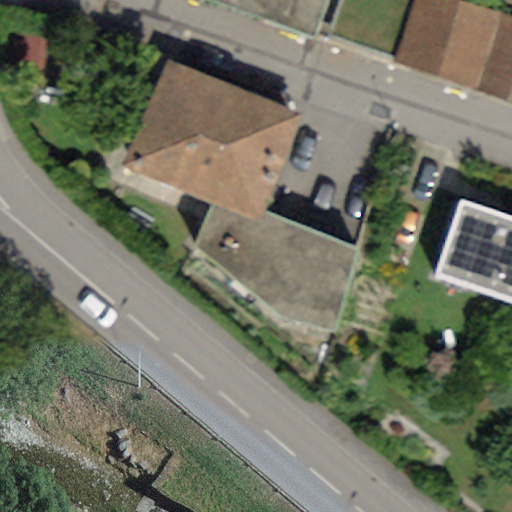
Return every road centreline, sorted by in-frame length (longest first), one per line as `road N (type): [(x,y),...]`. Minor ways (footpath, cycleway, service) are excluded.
road 1 (residential): [(511,137),(113,0)]
road 2 (secondary): [(50,250),(358,511)]
